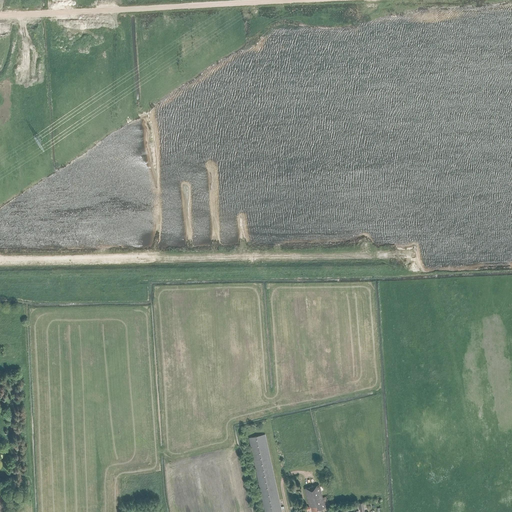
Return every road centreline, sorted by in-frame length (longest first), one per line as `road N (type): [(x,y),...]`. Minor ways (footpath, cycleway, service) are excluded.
road 1 (track): [(399,511),(394,353),(408,285),(388,0)]
road 2 (track): [(406,255),(0,260)]
road 3 (track): [(275,0),(0,15)]
